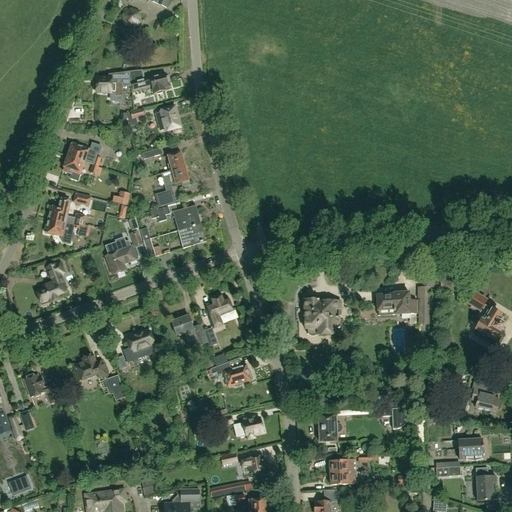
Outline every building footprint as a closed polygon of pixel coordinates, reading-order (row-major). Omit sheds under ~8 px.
[(147,0),(147,1),(166,9),(169,0),(147,0)] [(142,70),(129,72),(130,80),(133,91),(151,86),(153,94),(165,91),(164,86),(168,85),(168,82),(170,81),(169,77),(166,76),(166,74),(145,80),(142,70)] [(109,78),(95,79),(95,92),(111,92),(111,98),(122,98),(122,86),(131,86),(130,80),(129,72),(109,74),(109,78)] [(181,127),(180,127),(175,108),(163,112),(163,113),(155,115),(160,131),(168,129),(168,130),(172,129),(173,136),(182,134),(181,127)] [(127,113),(131,128),(138,126),(136,119),(144,117),(142,109),(127,113)] [(92,166),(98,167),(101,159),(95,157),(97,153),(99,154),(101,147),(92,144),(90,151),(88,150),(88,149),(72,144),(68,157),(84,163),(84,162),(92,165),(92,166)] [(144,160),(163,155),(161,148),(142,154),(144,160)] [(181,153),(167,156),(171,171),(185,167),(181,153)] [(104,154),(102,173),(114,174),(117,156),(104,154)] [(84,163),(68,157),(63,172),(70,174),(69,179),(77,182),(80,175),(84,163)] [(92,165),(89,173),(96,175),(98,168),(98,167),(92,166),(92,165)] [(165,188),(182,183),(182,187),(190,185),(189,181),(185,167),(171,171),(161,174),(165,188)] [(172,190),(155,195),(158,208),(166,206),(164,199),(174,196),(172,190)] [(129,194),(120,192),(118,204),(126,206),(129,194)] [(73,204),(89,208),(91,197),(75,193),(73,204)] [(70,201),(60,199),(58,209),(51,207),(48,219),(85,228),(85,226),(87,217),(75,214),(75,218),(67,217),(70,201)] [(172,212),(178,231),(201,224),(195,206),(172,212)] [(168,207),(150,212),(152,220),(157,218),(158,223),(167,221),(165,216),(170,215),(168,207)] [(85,228),(48,219),(45,233),(61,237),(61,239),(63,243),(70,244),(72,239),(73,239),(74,234),(72,234),(74,227),(79,228),(78,236),(77,236),(85,238),(87,229),(88,230),(88,226),(85,226),(85,228)] [(183,249),(206,242),(201,224),(178,231),(183,249)] [(140,231),(143,242),(150,240),(147,229),(140,231)] [(130,233),(135,248),(142,246),(137,231),(130,233)] [(143,242),(148,259),(156,257),(150,240),(143,242)] [(109,256),(105,257),(112,276),(126,271),(124,265),(137,260),(132,247),(131,247),(128,241),(125,242),(123,243),(120,242),(116,244),(106,247),(109,256)] [(36,292),(40,304),(49,300),(50,303),(59,299),(58,296),(67,293),(61,276),(65,274),(61,262),(45,268),(51,283),(49,284),(50,287),(36,292)] [(451,278),(441,278),(441,290),(451,290),(451,278)] [(426,288),(422,288),(417,288),(417,299),(418,299),(418,324),(429,325),(429,288),(426,288)] [(393,295),(376,296),(377,316),(417,314),(416,301),(409,301),(409,293),(393,294),(393,295)] [(487,301),(474,293),(467,304),(480,311),(486,314),(476,330),(479,332),(478,335),(479,338),(488,344),(492,343),(493,341),(496,342),(502,332),(500,331),(504,325),(501,323),(504,318),(492,311),(484,305),(487,301)] [(223,304),(221,298),(213,301),(215,306),(208,309),(215,326),(220,324),(216,315),(230,310),(227,302),(223,304)] [(335,335),(335,329),(339,328),(340,328),(341,327),(341,326),(342,325),(342,324),(342,323),(342,322),(341,321),(341,320),(340,319),(340,318),(339,318),(339,317),(336,317),(336,310),(341,310),(340,301),(318,302),(318,300),(303,301),(304,320),(305,330),(307,330),(307,332),(308,334),(309,335),(309,336),(311,337),(312,337),(314,337),(315,337),(315,336),(317,334),(317,336),(335,335)] [(188,316),(171,322),(176,336),(184,333),(188,343),(196,340),(198,347),(208,343),(201,325),(193,328),(188,316)] [(123,352),(128,363),(136,360),(136,358),(146,354),(147,356),(155,353),(153,345),(154,345),(149,331),(147,332),(146,331),(142,333),(142,334),(135,337),(134,336),(130,337),(130,339),(128,339),(129,342),(126,343),(129,350),(123,352)] [(408,336),(409,362),(418,361),(418,358),(422,357),(421,347),(417,348),(416,335),(408,336)] [(108,379),(107,376),(101,361),(95,363),(93,356),(91,357),(90,354),(83,357),(84,359),(82,360),(83,363),(73,367),(78,382),(98,374),(100,379),(102,378),(103,381),(101,382),(104,390),(107,389),(109,395),(111,396),(113,395),(115,402),(126,398),(118,376),(108,379)] [(127,368),(123,356),(115,359),(120,371),(127,368)] [(245,366),(229,371),(225,372),(223,366),(210,369),(212,378),(222,375),(226,387),(249,380),(245,366)] [(454,373),(443,371),(440,379),(452,382),(454,373)] [(50,404),(58,401),(52,385),(44,388),(40,377),(39,378),(38,375),(24,381),(30,397),(45,392),(50,404)] [(487,392),(489,382),(475,378),(474,382),(473,382),(472,389),(474,389),(471,401),(477,402),(475,409),(490,412),(489,414),(495,416),(499,400),(494,398),(495,394),(487,392)] [(0,428),(0,429),(1,432),(9,429),(4,413),(2,414),(0,409),(1,408),(0,405),(0,402),(1,402),(0,399),(0,428)] [(417,402),(407,402),(407,407),(412,407),(412,411),(417,411),(417,402)] [(380,409),(381,417),(392,417),(392,430),(394,430),(395,430),(397,430),(399,430),(400,429),(402,428),(403,427),(405,426),(406,424),(407,423),(407,421),(408,419),(408,418),(408,416),(408,415),(406,409),(405,408),(404,406),(402,405),(401,404),(399,404),(397,403),(395,403),(393,403),(391,403),(389,404),(388,404),(386,405),(385,407),(383,408),(382,409),(380,409)] [(35,429),(28,411),(19,415),(23,425),(19,427),(21,432),(25,431),(25,432),(35,429)] [(319,443),(337,442),(337,433),(338,433),(339,433),(340,432),(341,431),(341,430),(342,429),(342,428),(342,427),(341,426),(341,425),(340,424),(338,424),(337,423),(336,424),(336,415),(318,416),(319,443)] [(15,416),(8,419),(12,429),(19,427),(15,416)] [(221,419),(222,427),(234,424),(232,417),(221,419)] [(236,439),(246,437),(246,439),(253,437),(253,434),(262,432),(260,419),(253,421),(253,419),(242,421),(243,423),(233,426),(236,439)] [(482,439),(458,441),(459,461),(466,460),(474,461),(483,459),(482,439)] [(418,467),(417,453),(405,454),(406,468),(418,467)] [(235,455),(221,458),(223,465),(237,462),(235,455)] [(265,464),(262,462),(261,457),(241,460),(242,467),(248,466),(249,474),(265,471),(266,469),(267,468),(267,467),(266,466),(266,465),(265,464)] [(330,473),(356,472),(356,461),(329,462),(330,473)] [(436,478),(460,476),(460,467),(436,469),(436,478)] [(487,468),(475,469),(476,478),(477,502),(493,501),(492,483),(496,483),(495,477),(488,477),(487,468)] [(356,472),(330,473),(330,486),(349,485),(357,484),(356,472)] [(398,485),(411,485),(411,477),(398,477),(398,485)] [(151,481),(142,483),(143,489),(153,487),(151,481)] [(250,482),(209,490),(211,498),(251,489),(250,482)] [(189,511),(189,503),(190,503),(200,503),(200,489),(179,490),(180,493),(172,501),(172,504),(164,504),(164,510),(162,510),(161,511),(189,511)] [(124,490),(85,495),(87,511),(122,511),(121,503),(125,502),(124,490)] [(245,503),(244,494),(227,495),(227,507),(237,506),(237,504),(245,503)] [(324,503),(314,503),(314,511),(331,511),(331,505),(331,503),(335,503),(335,497),(324,497),(324,503)] [(268,511),(267,498),(248,500),(249,511),(268,511)] [(67,499),(58,500),(59,511),(68,511),(67,499)]
